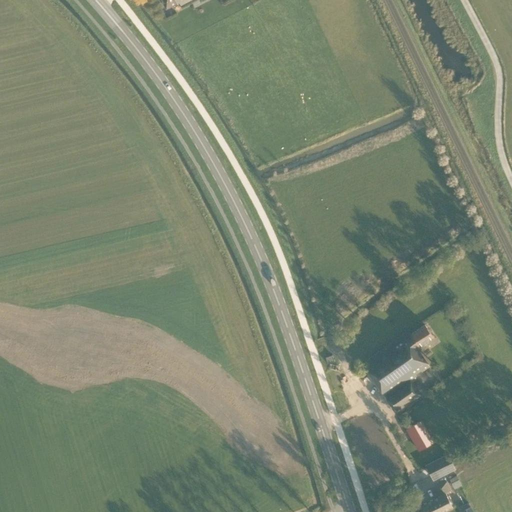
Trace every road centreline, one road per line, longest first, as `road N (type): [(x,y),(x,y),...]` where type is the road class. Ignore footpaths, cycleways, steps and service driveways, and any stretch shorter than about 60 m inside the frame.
road 1 (primary): [(349,511),(241,215),(211,156),(96,0)]
road 2 (unclassified): [(463,0),(496,63),(498,141),(511,181)]
